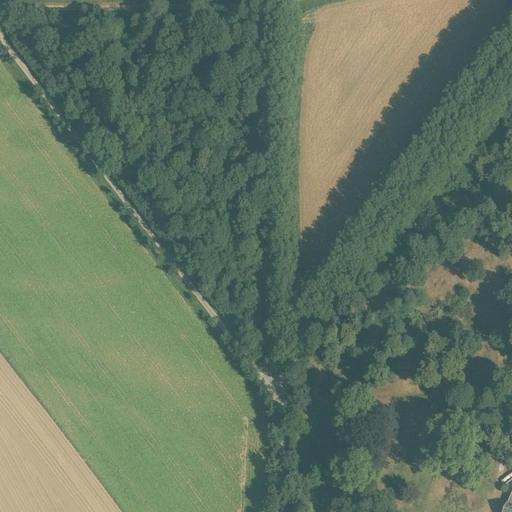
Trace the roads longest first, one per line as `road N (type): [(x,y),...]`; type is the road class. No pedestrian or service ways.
road 1 (unclassified): [(281,389),(260,387),(0,39)]
road 2 (unclassified): [(281,389),(337,282),(511,54)]
road 3 (unclassified): [(281,389),(269,315),(264,0)]
road 4 (track): [(271,0),(0,12)]
road 5 (unclassified): [(284,511),(281,389)]
